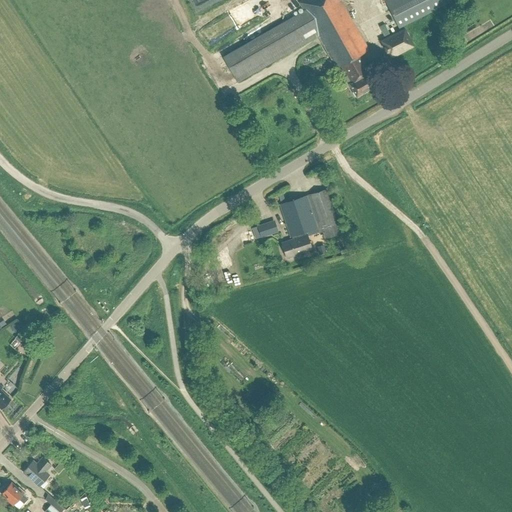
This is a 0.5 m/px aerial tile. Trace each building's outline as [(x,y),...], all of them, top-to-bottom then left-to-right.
[(303,11),(222,58),(237,83),(318,36),(337,69),(340,67),(350,84),(350,85),(357,97),(376,85),(359,56),(368,50),(339,0),(302,0),(298,3),(303,11)] [(450,0),(386,0),(385,1),(399,29),(451,2),(450,0)] [(404,30),(381,41),(390,58),(412,46),(404,30)] [(325,190),(279,206),(290,239),(294,237),(295,240),(281,244),(286,258),(311,250),(307,237),(318,233),(318,234),(322,232),(325,240),(340,234),(325,190)] [(273,220),(263,223),(267,234),(277,231),(273,220)] [(267,234),(263,223),(256,225),(260,237),(267,234)] [(0,408),(1,409),(10,399),(0,390),(0,408)] [(255,435),(252,432),(246,437),(249,441),(255,435)] [(33,460),(23,472),(39,486),(48,475),(45,472),(51,465),(42,457),(36,464),(33,460)] [(65,467),(60,462),(56,466),(62,471),(65,467)] [(10,484),(0,495),(12,505),(17,500),(23,504),(27,500),(21,495),(23,493),(17,488),(16,489),(10,484)] [(45,499),(50,504),(59,511),(60,511),(64,508),(48,493),(45,499)]
